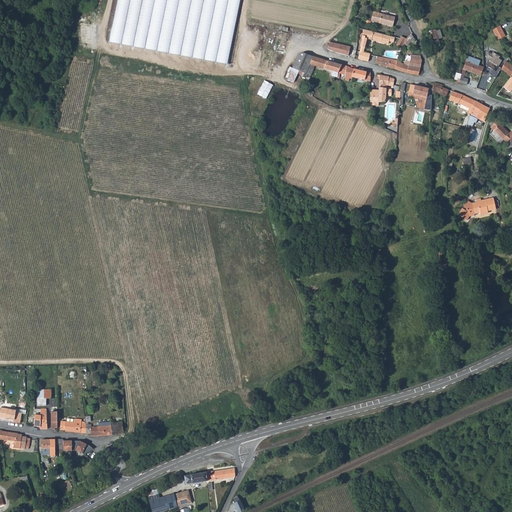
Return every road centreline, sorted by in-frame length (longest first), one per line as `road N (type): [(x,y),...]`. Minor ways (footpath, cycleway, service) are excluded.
road 1 (secondary): [(253,435),(431,387),(511,351)]
road 2 (track): [(0,363),(121,365),(129,431),(98,445)]
road 3 (residential): [(121,489),(94,441),(0,425)]
road 4 (residential): [(428,77),(417,81),(300,47)]
